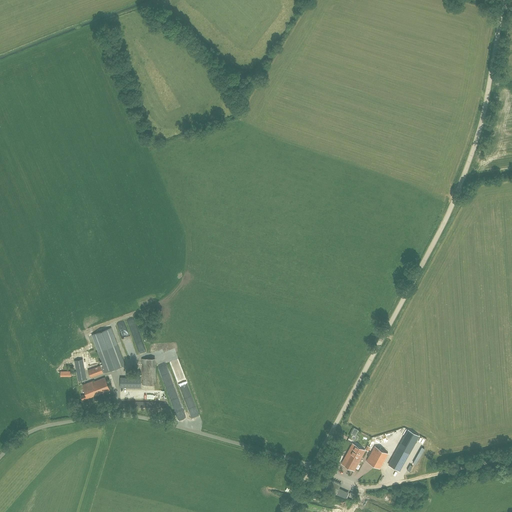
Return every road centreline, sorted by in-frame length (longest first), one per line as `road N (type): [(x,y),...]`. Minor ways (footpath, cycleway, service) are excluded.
road 1 (unclassified): [(312,466),(451,204),(481,121),(503,0)]
road 2 (unclassified): [(0,457),(43,426),(119,415),(312,466)]
road 3 (track): [(511,456),(375,486),(312,466)]
